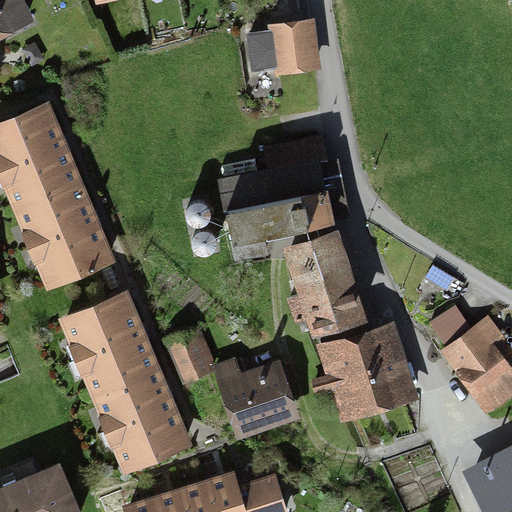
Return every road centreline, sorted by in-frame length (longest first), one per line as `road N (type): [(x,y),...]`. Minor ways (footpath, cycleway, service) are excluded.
road 1 (residential): [(319,0),(359,220),(449,448)]
road 2 (track): [(278,243),(279,351),(314,444),(353,455),(446,434)]
